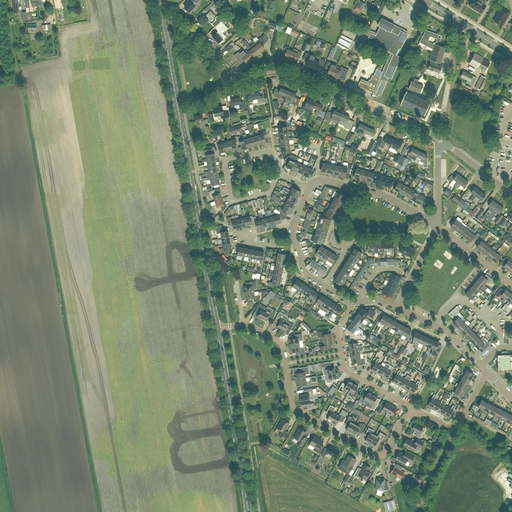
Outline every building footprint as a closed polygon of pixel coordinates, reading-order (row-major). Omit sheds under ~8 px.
[(196,3),(199,0),(188,0),(186,2),(188,4),(184,7),(189,12),(190,13),(196,7),(195,6),(192,3),(194,1),(196,3)] [(361,10),(365,4),(359,0),(354,10),(359,13),(361,10)] [(475,10),(481,0),(476,0),(472,0),(469,6),(475,10)] [(487,2),(487,0),(481,0),(475,10),(481,13),(486,6),(483,4),(486,1),(487,2)] [(211,3),(203,10),(206,13),(211,7),(213,10),(217,6),(215,4),(213,6),(211,3)] [(504,22),(510,13),(501,7),(495,16),(496,16),(493,21),(501,26),(503,22),(504,22)] [(204,15),(197,21),(202,26),(208,20),(209,22),(215,16),(210,11),(205,16),(204,15)] [(216,20),(212,24),(214,27),(223,18),(219,14),(215,18),(216,20)] [(366,17),(363,15),(357,23),(360,25),(366,17)] [(386,63),(396,68),(401,57),(396,55),(400,49),(408,35),(406,34),(407,32),(381,18),(378,25),(380,26),(377,34),(371,31),(369,31),(369,32),(363,29),(362,32),(363,32),(362,35),(359,33),(356,41),(363,44),(365,40),(390,53),(386,63)] [(218,43),(219,42),(220,44),(223,41),(222,40),(226,36),(222,33),(227,28),(221,21),(215,27),(218,31),(212,37),(218,43)] [(440,63),(445,48),(438,45),(441,38),(438,37),(438,35),(426,30),(419,42),(433,49),(429,60),(431,60),(430,63),(430,62),(427,69),(439,73),(442,67),(440,66),(441,63),(440,63)] [(340,42),(351,47),(353,42),(354,39),(343,34),(340,42)] [(260,52),(264,48),(262,45),(268,40),(264,35),(253,43),(255,46),(260,52)] [(231,42),(224,48),(228,52),(235,45),(231,42)] [(255,55),(251,50),(249,47),(250,46),(247,43),(245,45),(247,48),(249,51),(246,53),(246,54),(251,59),(255,55)] [(250,46),(249,47),(251,50),(255,55),(260,52),(255,46),(253,43),(250,46)] [(290,58),(292,52),(289,50),(289,48),(285,46),(284,50),(287,51),(285,56),(290,58)] [(298,50),(294,49),(292,52),(290,58),(295,60),(296,57),(299,58),(301,53),(297,51),(298,50)] [(242,61),(243,59),(246,63),(251,59),(246,54),(246,53),(244,50),(239,54),(239,52),(234,56),(240,63),(242,61)] [(314,60),(316,56),(306,52),(303,59),(308,61),(306,65),(311,67),(314,60)] [(485,71),(490,63),(482,59),(483,58),(475,53),(469,64),(475,67),(476,67),(485,71)] [(314,60),(311,67),(317,69),(318,65),(323,67),(325,61),(320,58),(318,62),(314,60)] [(333,75),(335,69),(336,66),(332,65),(332,63),(327,61),(324,68),(329,70),(328,73),(333,75)] [(391,79),(396,68),(386,63),(382,72),(380,71),(380,70),(381,68),(377,66),(376,69),(373,76),(372,75),(369,82),(361,79),(358,86),(373,93),(372,95),(377,97),(377,96),(379,95),(381,96),(387,82),(386,81),(388,77),(391,79)] [(341,67),(341,68),(336,66),(335,69),(333,75),(338,77),(340,74),(346,76),(348,70),(341,67)] [(472,86),(476,78),(463,71),(461,77),(467,80),(466,83),(472,86)] [(475,88),(479,90),(486,78),(481,75),(475,88)] [(416,83),(418,80),(415,78),(413,80),(412,81),(411,81),(409,88),(406,87),(404,91),(406,91),(404,94),(401,101),(400,105),(401,105),(419,113),(418,115),(418,114),(417,117),(419,118),(420,118),(421,116),(421,115),(420,115),(421,114),(424,115),(428,106),(429,107),(430,105),(429,104),(430,102),(413,94),(414,91),(420,93),(423,86),(416,83)] [(281,98),(282,94),(286,96),(288,91),(280,88),(280,90),(275,88),(272,94),(281,98)] [(295,97),(296,95),(288,91),(286,96),(285,100),(294,104),(298,106),(300,99),(295,97)] [(259,97),(259,93),(250,94),(250,96),(248,96),(249,103),(253,102),(253,99),(257,98),(258,104),(265,103),(263,96),(259,97)] [(241,103),(240,98),(231,100),(231,101),(230,102),(231,108),(235,107),(234,105),(239,104),(240,109),(246,108),(245,102),(241,103)] [(313,107),(315,103),(307,99),(305,103),(304,103),(303,108),(306,109),(306,108),(312,110),(313,107)] [(315,103),(313,107),(319,110),(317,115),(323,118),(326,112),(321,110),(323,106),(315,103)] [(229,117),(228,111),(223,112),(222,106),(213,108),(214,113),(215,116),(220,115),(221,118),(229,117)] [(327,111),(324,119),(330,121),(330,119),(332,120),(338,123),(340,119),(342,114),(334,111),(333,113),(327,111)] [(340,119),(338,123),(345,126),(345,128),(350,130),(354,122),(349,119),(349,117),(342,114),(340,119)] [(203,120),(202,115),(195,116),(195,117),(194,117),(194,119),(195,119),(196,122),(199,121),(200,128),(204,127),(203,120)] [(363,136),(365,132),(367,128),(360,124),(358,128),(357,128),(355,132),(363,136)] [(288,133),(288,132),(287,128),(292,128),(291,125),(287,126),(278,127),(279,134),(288,133)] [(367,128),(365,132),(371,135),(369,139),(372,140),(374,136),(373,135),(375,131),(367,128)] [(229,141),(232,149),(238,147),(235,139),(231,140),(230,136),(231,136),(229,130),(226,131),(228,137),(227,137),(229,141)] [(257,136),(260,144),(266,142),(264,138),(268,137),(266,131),(262,132),(263,134),(259,135),(257,131),(255,131),(256,136),(257,136)] [(289,139),(289,138),(288,134),(292,134),(292,131),(288,132),(288,133),(279,134),(280,140),(289,139)] [(257,136),(256,136),(253,137),(251,133),(249,133),(250,138),(251,137),(254,146),(260,144),(257,136)] [(351,143),(355,135),(350,133),(346,140),(351,143)] [(251,137),(250,138),(247,139),(245,134),(243,135),(245,139),(248,148),(254,146),(251,137)] [(245,139),(241,141),(240,136),(237,137),(239,142),(239,141),(242,149),(248,148),(245,139)] [(386,142),(391,144),(393,140),(386,136),(384,140),(383,139),(379,137),(375,145),(378,147),(383,149),(386,142)] [(229,141),(225,142),(224,138),(221,139),(223,143),(226,151),(232,149),(229,141)] [(289,145),(289,144),(289,140),(293,140),(293,138),(289,138),(289,139),(280,140),(281,146),(289,145)] [(223,143),(219,144),(218,140),(216,141),(217,145),(220,153),(226,151),(223,143)] [(393,140),(391,144),(390,147),(395,150),(395,151),(398,153),(400,148),(399,147),(401,143),(393,140)] [(289,145),(281,146),(282,152),(290,151),(290,147),(294,146),(294,144),(289,144),(289,145)] [(407,157),(416,161),(420,152),(412,148),(410,152),(409,152),(407,157)] [(207,161),(215,159),(214,153),(213,153),(212,149),(203,150),(204,155),(206,155),(206,159),(202,160),(202,162),(207,161)] [(427,156),(420,152),(415,162),(418,163),(419,161),(423,163),(423,168),(427,168),(427,158),(426,158),(427,156)] [(396,154),(393,160),(398,163),(401,156),(396,154)] [(295,161),(291,160),(293,156),(291,155),(289,159),(286,167),(292,169),(295,161)] [(301,164),(300,164),(297,162),(299,158),(297,157),(295,161),(292,169),(297,172),(301,164)] [(405,167),(408,159),(402,157),(399,164),(405,167)] [(207,161),(208,165),(203,166),(204,168),(208,167),(216,165),(215,159),(207,161)] [(307,167),(306,166),(302,165),(304,161),(302,160),(300,164),(301,164),(297,172),(303,175),(307,167)] [(307,167),(303,175),(309,177),(312,169),(308,167),(310,163),(308,162),(306,166),(307,167)] [(341,166),(339,175),(345,176),(346,172),(350,173),(352,165),(347,164),(346,167),(343,167),(343,162),(341,162),(340,166),(341,166)] [(362,170),(362,169),(358,168),(359,164),(357,163),(356,168),(354,176),(360,178),(362,170)] [(209,173),(218,171),(216,165),(208,167),(209,171),(204,172),(205,174),(209,173)] [(368,171),(364,170),(365,166),(363,165),(362,169),(362,170),(360,178),(366,180),(368,171)] [(374,173),(370,172),(371,168),(369,167),(368,171),(366,180),(372,182),(374,173)] [(388,173),(387,172),(386,177),(384,185),(390,187),(391,183),(393,184),(395,179),(389,178),(392,168),(389,167),(389,168),(388,170),(388,173)] [(380,175),(376,174),(377,169),(375,169),(374,173),(372,182),(378,183),(380,175)] [(210,180),(210,179),(219,177),(218,171),(209,173),(210,177),(205,178),(206,180),(210,180)] [(386,177),(382,175),(383,171),(381,171),(380,175),(378,183),(384,185),(386,177)] [(455,187),(462,178),(457,174),(456,174),(454,176),(452,175),(448,180),(451,182),(450,183),(455,187)] [(210,180),(206,180),(206,184),(207,186),(212,186),(211,185),(220,184),(219,177),(210,179),(210,180)] [(404,185),(403,185),(400,183),(402,179),(400,178),(398,182),(394,189),(399,193),(404,185)] [(462,178),(455,187),(457,188),(460,185),(463,187),(465,185),(466,186),(468,182),(467,182),(462,178)] [(409,188),(405,186),(407,182),(405,181),(403,185),(404,185),(399,193),(405,196),(409,188)] [(415,191),(414,191),(411,189),(413,185),(411,184),(409,188),(405,196),(410,199),(415,191)] [(322,192),(327,194),(330,189),(325,186),(322,192)] [(290,193),(298,197),(300,191),(293,187),(291,191),(284,187),(282,190),(290,194),(290,193)] [(420,194),(419,194),(416,192),(418,188),(416,187),(414,191),(415,191),(410,199),(416,202),(420,194)] [(473,200),(480,191),(475,187),(474,187),(471,190),(472,190),(471,192),(474,195),(473,196),(471,198),(473,200)] [(215,201),(221,199),(219,192),(216,193),(214,189),(208,192),(211,199),(213,198),(215,201)] [(420,194),(416,202),(421,205),(425,197),(421,195),(424,191),(422,190),(419,194),(420,194)] [(480,191),(473,200),(475,202),(476,200),(479,202),(481,200),(482,198),(483,199),(486,196),(485,195),(480,191)] [(334,198),(342,202),(345,196),(337,192),(334,198)] [(295,203),(298,197),(290,193),(290,194),(288,197),(284,195),(283,198),(287,199),(295,203)] [(339,208),(342,202),(334,198),(331,204),(339,208)] [(221,199),(215,201),(216,204),(213,205),(216,212),(222,210),(221,206),(224,205),(221,199)] [(293,208),(295,203),(287,199),(285,203),(281,201),(280,203),(284,205),(285,205),(293,208)] [(486,219),(487,218),(491,213),(497,204),(492,200),(491,200),(489,203),(490,204),(488,205),(491,207),(483,217),(486,219)] [(336,213),(339,208),(331,204),(330,207),(328,206),(327,208),(336,213)] [(491,213),(487,218),(490,220),(492,218),(497,212),(499,213),(500,211),(501,212),(503,209),(502,208),(503,208),(497,204),(491,213)] [(290,214),(293,208),(285,205),(284,205),(283,209),(279,207),(277,210),(281,212),(281,213),(286,216),(288,213),(290,214)] [(471,213),(475,216),(480,209),(476,207),(471,213)] [(333,219),(336,213),(327,208),(327,209),(328,209),(327,212),(325,211),(324,214),(333,219)] [(481,208),(475,216),(474,217),(478,219),(484,211),(481,208)] [(286,216),(281,213),(280,215),(274,216),(273,212),(271,213),(271,214),(272,217),(273,216),(275,224),(281,222),(281,220),(285,219),(286,216)] [(244,218),(246,225),(252,224),(250,216),(245,217),(244,213),(242,214),(243,218),(244,218)] [(267,218),(266,218),(264,219),(262,213),(258,214),(259,216),(260,220),(261,220),(263,227),(269,226),(267,218)] [(272,217),(271,214),(268,215),(267,213),(265,213),(266,218),(267,218),(269,226),(275,224),(273,216),(272,217)] [(503,216),(499,214),(493,222),(497,224),(503,216)] [(244,218),(243,218),(239,219),(238,215),(236,216),(237,220),(238,219),(240,227),(246,225),(244,218)] [(238,219),(237,220),(233,221),(232,217),(230,217),(231,221),(232,221),(234,229),(240,227),(238,219)] [(261,220),(260,220),(256,221),(255,217),(253,217),(254,222),(255,221),(257,229),(263,227),(261,220)] [(316,219),(315,222),(316,222),(319,223),(327,225),(329,219),(321,217),(320,220),(316,219)] [(498,224),(500,226),(506,219),(503,217),(498,224)] [(455,230),(460,224),(455,220),(450,226),(455,230)] [(317,229),(325,232),(327,225),(319,223),(316,222),(314,228),(317,229)] [(460,234),(465,228),(460,224),(455,230),(460,234)] [(222,239),(221,238),(229,237),(228,230),(225,231),(224,228),(216,229),(217,234),(221,233),(221,237),(217,238),(218,240),(222,239)] [(470,232),(465,228),(460,234),(465,238),(470,232)] [(470,232),(465,238),(470,242),(472,240),(474,242),(480,235),(477,233),(475,236),(471,233),(472,232),(473,232),(475,230),(472,228),(470,232)] [(323,238),(325,232),(317,229),(315,235),(323,238)] [(321,244),(323,238),(315,235),(314,238),(312,238),(311,241),(321,244)] [(223,244),(230,243),(229,237),(221,238),(222,239),(222,243),(218,244),(219,246),(223,245),(223,244)] [(486,245),(481,241),(476,247),(481,251),(486,245)] [(486,255),(491,249),(488,246),(491,243),(489,241),(486,245),(481,251),(486,255)] [(223,244),(223,245),(224,249),(219,250),(220,252),(224,252),(224,251),(231,249),(230,243),(223,244)] [(405,254),(409,247),(403,244),(399,251),(402,253),(401,255),(404,257),(405,254)] [(317,257),(320,259),(321,257),(326,249),(321,246),(316,253),(318,255),(317,257)] [(491,259),(496,253),(493,250),(496,247),(493,246),(491,249),(486,255),(491,259)] [(405,254),(411,257),(415,249),(409,247),(405,254)] [(351,254),(359,258),(362,253),(355,248),(351,254)] [(326,262),(331,253),(326,249),(321,257),(324,258),(323,261),(325,262),(326,262)] [(331,253),(326,262),(325,262),(331,266),(337,256),(331,253)] [(496,253),(491,259),(496,263),(501,257),(496,253)] [(355,264),(359,258),(351,254),(348,259),(355,264)] [(508,270),(511,265),(511,263),(510,262),(511,260),(507,257),(503,261),(506,263),(503,266),(508,270)] [(355,264),(348,259),(344,265),(352,269),(355,264)] [(348,275),(352,269),(344,265),(341,270),(348,275)] [(345,280),(348,275),(341,270),(338,275),(345,280)] [(388,280),(398,284),(401,278),(392,274),(389,279),(386,277),(385,279),(388,281),(388,280)] [(484,285),(486,282),(489,284),(492,280),(486,274),(484,277),(481,275),(477,280),(484,285)] [(348,281),(345,280),(338,275),(334,281),(342,286),(343,283),(346,285),(348,281)] [(298,290),(302,283),(297,280),(292,286),(297,289),(294,293),(296,294),(298,290)] [(394,291),(398,284),(388,280),(388,281),(386,285),(383,284),(382,286),(385,287),(385,286),(394,291)] [(487,287),(484,285),(477,280),(474,285),(480,290),(482,286),(484,287),(483,288),(485,289),(487,287)] [(244,294),(254,292),(253,288),(257,287),(256,281),(251,282),(251,286),(244,287),(244,291),(244,294)] [(303,293),(307,287),(302,283),(298,290),(302,293),(300,296),(302,297),(304,294),(303,293)] [(483,292),(480,290),(474,285),(470,290),(476,295),(476,294),(478,292),(481,294),(483,292)] [(391,297),(394,291),(385,286),(385,287),(383,291),(380,290),(379,292),(382,293),(391,297)] [(308,297),(313,290),(307,287),(303,293),(304,294),(307,296),(305,299),(307,301),(309,297),(308,297)] [(495,295),(498,298),(504,291),(500,288),(495,295)] [(506,299),(510,293),(506,289),(501,295),(504,298),(503,299),(502,299),(501,301),(503,302),(506,299)] [(308,297),(309,297),(312,299),(310,303),(312,304),(315,300),(314,300),(318,293),(313,290),(308,297)] [(479,297),(476,294),(476,295),(470,290),(466,294),(472,299),(475,296),(476,297),(475,298),(477,299),(479,297)] [(254,292),(244,294),(245,296),(246,300),(253,299),(253,302),(260,301),(260,300),(260,297),(259,298),(258,295),(254,296),(254,292)] [(322,305),(326,299),(320,295),(316,302),(321,304),(318,308),(320,309),(323,306),(322,305)] [(320,309),(326,313),(328,309),(327,309),(331,302),(326,299),(322,305),(323,306),(320,309)] [(332,312),(336,305),(331,302),(327,309),(328,309),(331,311),(329,315),(331,316),(333,313),(332,312)] [(267,308),(260,304),(258,306),(256,310),(259,311),(256,317),(260,320),(267,308)] [(332,312),(333,313),(337,315),(334,318),(336,319),(339,316),(338,315),(342,309),(336,305),(332,312)] [(267,308),(260,320),(261,320),(262,318),(267,320),(269,316),(272,318),(276,310),(273,309),(272,310),(270,308),(268,307),(267,308)] [(365,318),(365,317),(367,315),(371,318),(376,313),(370,308),(367,312),(362,308),(358,313),(365,318)] [(281,328),(280,331),(286,320),(288,317),(279,312),(275,320),(278,322),(276,326),(281,328)] [(463,322),(462,321),(460,319),(463,316),(459,312),(454,316),(456,319),(452,322),(457,327),(463,322)] [(368,320),(365,317),(365,318),(358,313),(355,318),(361,323),(361,322),(364,319),(367,321),(368,320)] [(385,325),(389,318),(383,315),(380,321),(384,324),(382,328),(383,328),(384,329),(386,325),(385,325)] [(361,322),(361,323),(355,318),(351,323),(357,328),(358,327),(360,324),(363,326),(365,325),(361,322)] [(391,328),(394,321),(389,318),(385,325),(386,325),(390,327),(387,331),(390,332),(392,328),(391,328)] [(467,326),(464,323),(465,322),(466,322),(467,321),(465,319),(462,321),(463,322),(457,327),(461,332),(467,326)] [(293,324),(289,321),(286,320),(280,331),(285,333),(288,328),(290,329),(293,324)] [(396,331),(400,324),(394,321),(391,328),(392,328),(395,330),(393,334),(395,335),(397,331),(396,331)] [(311,329),(304,323),(302,325),(309,331),(311,329)] [(361,330),(358,327),(357,328),(351,323),(347,328),(353,333),(356,329),(359,331),(361,330)] [(471,331),(471,330),(468,327),(469,326),(470,327),(471,325),(470,323),(467,326),(461,332),(465,336),(471,331)] [(402,334),(405,327),(403,326),(403,325),(401,324),(400,324),(396,331),(397,331),(400,333),(398,337),(400,338),(402,334)] [(402,334),(406,336),(404,340),(406,341),(408,337),(407,337),(411,330),(405,327),(402,334)] [(476,335),(475,335),(472,332),(474,331),(476,330),(474,328),(471,330),(471,331),(465,336),(470,340),(476,335)] [(322,340),(332,339),(331,333),(324,334),(324,331),(317,332),(318,338),(321,337),(322,340)] [(418,342),(421,335),(416,332),(412,339),(413,340),(411,344),(415,345),(414,348),(416,349),(417,346),(419,342),(418,342)] [(474,345),(480,339),(477,337),(481,334),(479,332),(475,335),(476,335),(470,340),(474,345)] [(290,346),(299,344),(299,341),(302,340),(301,334),(295,335),(295,338),(289,339),(290,346)] [(424,345),(427,337),(421,335),(418,342),(419,342),(417,346),(423,349),(425,345),(424,345)] [(488,341),(483,336),(480,339),(474,345),(479,350),(481,348),(483,350),(489,345),(488,343),(486,342),(488,341)] [(430,347),(433,340),(427,337),(424,345),(425,345),(429,347),(427,350),(429,351),(431,348),(430,347)] [(332,339),(322,340),(322,344),(319,344),(320,349),(327,348),(326,345),(333,344),(332,339)] [(430,347),(431,348),(433,349),(431,354),(437,356),(436,357),(437,357),(439,351),(436,350),(439,343),(433,340),(430,347)] [(299,344),(290,346),(291,352),(297,351),(298,354),(305,353),(304,347),(300,348),(299,344)] [(351,356),(360,354),(359,351),(363,350),(363,348),(350,350),(351,356)] [(360,354),(351,356),(352,363),(356,362),(357,366),(366,364),(364,358),(361,358),(360,354)] [(511,355),(497,357),(497,369),(502,369),(502,368),(508,368),(508,369),(511,368),(511,355)] [(371,370),(376,373),(381,365),(378,363),(380,359),(377,358),(371,370)] [(331,368),(330,362),(323,364),(323,367),(322,367),(323,375),(325,375),(326,374),(328,374),(335,373),(334,367),(331,368)] [(381,376),(388,364),(386,363),(384,366),(381,365),(376,373),(381,376)] [(388,364),(381,376),(387,379),(391,371),(388,369),(390,365),(388,364)] [(299,372),(294,373),(295,379),(305,378),(305,374),(309,373),(308,367),(299,368),(299,372)] [(397,385),(402,377),(399,375),(401,371),(399,370),(392,382),(397,385)] [(463,376),(470,379),(473,374),(466,370),(465,373),(463,372),(461,375),(463,376)] [(328,374),(329,379),(326,380),(327,383),(333,382),(332,379),(339,378),(338,372),(335,373),(328,374)] [(403,388),(409,376),(407,375),(405,378),(402,377),(397,385),(403,388)] [(408,391),(412,382),(409,381),(411,377),(409,376),(403,388),(408,391)] [(467,385),(470,379),(463,376),(460,381),(467,385)] [(305,378),(295,379),(296,386),(303,384),(304,387),(311,386),(310,381),(306,381),(305,378)] [(348,391),(353,383),(348,380),(346,382),(347,383),(346,385),(342,383),(338,390),(342,392),(342,391),(344,393),(346,390),(348,391)] [(412,382),(408,391),(413,394),(420,382),(418,381),(416,384),(412,382)] [(464,390),(467,385),(460,381),(459,384),(457,383),(455,386),(457,387),(464,390)] [(353,383),(348,391),(351,393),(350,396),(354,398),(357,393),(355,392),(358,386),(353,383)] [(461,396),(464,390),(457,387),(454,392),(452,391),(451,394),(457,397),(459,395),(461,396)] [(301,401),(310,399),(309,395),(312,395),(312,393),(313,393),(312,389),(305,390),(306,394),(300,395),(301,401)] [(358,401),(362,403),(366,405),(368,402),(372,394),(367,391),(364,397),(361,396),(358,401)] [(448,392),(444,397),(449,400),(453,395),(448,392)] [(374,403),(377,397),(372,394),(368,402),(366,405),(369,407),(368,407),(374,410),(377,405),(374,403)] [(433,409),(437,401),(434,399),(436,395),(434,394),(427,406),(433,409)] [(310,399),(301,401),(302,407),(308,406),(308,409),(317,408),(316,404),(314,405),(314,403),(310,403),(310,399)] [(438,412),(444,400),(442,399),(440,402),(437,401),(433,409),(438,412)] [(443,415),(448,407),(445,405),(447,401),(444,400),(438,412),(443,415)] [(483,410),(487,403),(481,400),(478,407),(481,408),(478,413),(481,414),(483,410)] [(387,413),(391,405),(386,402),(383,408),(380,406),(377,412),(380,413),(381,410),(387,413)] [(489,413),(492,406),(490,404),(490,403),(488,402),(487,403),(483,410),(489,413)] [(331,422),(336,413),(333,412),(335,408),(330,405),(327,411),(330,413),(327,419),(331,422)] [(391,405),(387,413),(392,416),(390,419),(393,421),(396,415),(393,413),(397,408),(391,405)] [(448,407),(443,415),(449,418),(455,406),(453,405),(451,408),(448,407)] [(494,415),(498,408),(492,406),(489,413),(494,415)] [(500,418),(503,411),(498,408),(494,415),(500,418)] [(336,413),(331,422),(336,424),(340,418),(343,420),(348,412),(342,409),(339,415),(336,413)] [(505,421),(509,414),(507,413),(506,412),(505,411),(504,411),(503,411),(500,418),(505,421)] [(351,432),(355,424),(353,423),(354,420),(352,419),(353,418),(349,416),(346,422),(349,424),(346,430),(351,432)] [(285,439),(288,433),(285,432),(286,429),(286,428),(289,423),(282,419),(277,428),(282,431),(279,436),(285,439)] [(355,424),(351,432),(355,435),(359,429),(362,431),(366,425),(362,423),(362,424),(360,423),(358,426),(355,424)] [(422,428),(415,424),(412,429),(415,430),(412,434),(420,438),(423,432),(424,432),(425,430),(425,428),(424,428),(422,428)] [(302,446),(305,440),(307,438),(303,436),(306,432),(299,428),(294,438),(299,440),(297,443),(302,446)] [(370,443),(375,435),(372,433),(373,430),(369,428),(366,433),(368,434),(365,440),(370,443)] [(375,435),(370,443),(375,446),(378,440),(382,442),(383,439),(385,435),(380,432),(377,436),(375,435)] [(320,454),(323,447),(321,446),(323,441),(314,436),(309,444),(314,447),(313,450),(320,454)] [(420,448),(424,442),(417,439),(415,443),(413,441),(412,442),(406,439),(403,445),(414,451),(416,446),(420,448)] [(339,451),(330,446),(328,449),(325,447),(321,455),(324,457),(327,452),(336,457),(339,451)] [(414,456),(408,452),(405,451),(404,454),(399,452),(395,459),(405,464),(407,460),(411,463),(414,456)] [(351,468),(356,459),(348,455),(345,462),(343,460),(338,468),(348,474),(351,468)] [(395,476),(400,478),(401,477),(402,477),(403,477),(404,476),(404,475),(404,474),(404,473),(403,473),(404,472),(401,470),(402,467),(396,463),(390,474),(392,483),(396,482),(394,476),(395,476)] [(367,471),(369,467),(364,464),(361,469),(358,467),(354,475),(357,477),(358,475),(366,480),(370,473),(367,471)] [(413,481),(416,475),(413,473),(411,477),(409,476),(408,478),(413,481)] [(348,483),(350,479),(351,476),(347,474),(343,481),(347,484),(348,483)] [(381,479),(378,478),(376,478),(376,485),(375,489),(376,489),(376,490),(378,490),(382,491),(382,490),(384,490),(390,488),(388,481),(384,482),(383,482),(383,479),(381,479)]
